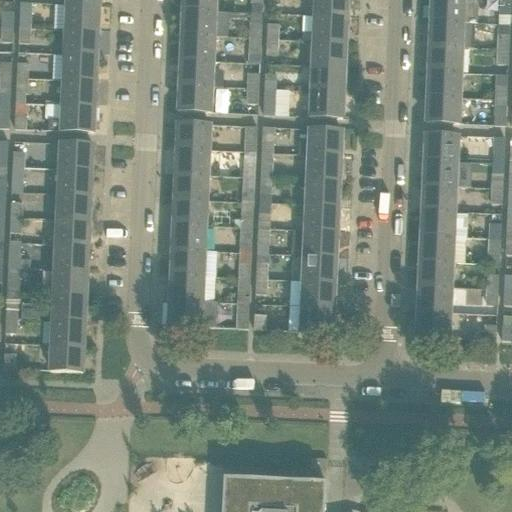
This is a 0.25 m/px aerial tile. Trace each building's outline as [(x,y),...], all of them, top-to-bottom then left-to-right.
[(99,0),(66,0),(67,7),(99,8),(99,0)] [(183,0),(183,12),(215,13),(215,0),(183,0)] [(347,0),(315,0),(314,18),(347,19),(347,0)] [(463,0),(431,0),(431,23),(463,25),(463,0)] [(511,1),(499,1),(499,16),(510,16),(511,1)] [(19,30),(30,31),(31,5),(20,5),(19,30)] [(67,7),(66,32),(98,33),(99,8),(67,7)] [(215,13),(183,12),(182,37),(214,38),(215,13)] [(1,29),(13,30),(14,14),(2,14),(1,29)] [(314,18),(313,43),(345,44),(347,19),(314,18)] [(431,23),(429,48),(462,50),(463,25),(431,23)] [(250,25),(249,41),(261,41),(261,26),(250,25)] [(266,41),(278,42),(279,26),(267,26),(266,41)] [(498,26),(497,36),(509,37),(510,27),(498,26)] [(13,30),(1,29),(0,44),(12,45),(13,30)] [(30,31),(19,30),(18,45),(30,46),(30,31)] [(98,33),(66,32),(64,57),(97,58),(98,33)] [(496,52),(509,52),(509,37),(497,36),(496,52)] [(214,38),(182,37),(181,62),(213,64),(214,38)] [(261,41),(249,41),(248,66),(260,66),(261,41)] [(278,42),(266,41),(265,56),(277,57),(278,42)] [(345,44),(313,43),(312,68),(344,69),(345,44)] [(462,50),(429,48),(428,73),(461,75),(462,50)] [(509,52),(496,52),(496,66),(508,67),(509,52)] [(64,57),(63,82),(95,83),(97,58),(64,57)] [(181,62),(179,87),(212,89),(213,64),(181,62)] [(0,64),(0,80),(11,81),(12,65),(0,64)] [(17,65),(16,81),(27,81),(28,65),(17,65)] [(312,68),(311,93),(343,94),(344,69),(312,68)] [(428,73),(427,98),(459,100),(461,75),(428,73)] [(247,75),(247,91),(258,92),(259,76),(247,75)] [(265,77),(264,92),(276,93),(276,77),(265,77)] [(11,81),(0,80),(0,105),(10,106),(11,81)] [(27,81),(16,81),(16,95),(27,96),(27,81)] [(63,82),(62,107),(94,108),(95,83),(63,82)] [(212,89),(179,87),(178,113),(210,115),(212,89)] [(494,102),(506,103),(506,87),(495,87),(494,102)] [(258,92),(247,91),(246,106),(258,106),(258,92)] [(276,93),(264,92),(263,117),(275,118),(276,93)] [(311,93),(310,108),(304,108),(303,119),(342,121),(343,94),(311,93)] [(459,100),(427,98),(426,124),(458,126),(459,100)] [(506,103),(494,102),(494,128),(505,128),(506,103)] [(10,106),(0,105),(0,131),(9,132),(10,106)] [(15,106),(14,131),(26,131),(27,106),(15,106)] [(94,108),(62,107),(62,121),(48,121),(48,133),(93,135),(94,108)] [(176,152),(209,153),(210,127),(178,125),(176,152)] [(255,154),(256,129),(245,128),(244,153),(255,154)] [(261,154),(273,155),(274,130),(262,129),(261,154)] [(309,131),(309,145),(299,144),(299,157),(308,158),(340,159),(341,133),(309,131)] [(425,137),(424,163),(456,164),(458,138),(425,137)] [(504,156),(505,140),(493,140),(492,155),(504,156)] [(0,143),(0,167),(7,168),(8,143),(0,143)] [(59,172),(92,173),(93,147),(61,145),(59,172)] [(209,153),(176,152),(175,177),(208,178),(209,153)] [(255,154),(244,153),(242,179),(254,179),(255,154)] [(13,154),(12,168),(24,169),(25,154),(13,154)] [(273,155),(261,154),(260,180),(272,180),(273,155)] [(308,158),(307,183),(339,184),(340,159),(308,158)] [(424,163),(423,188),(455,189),(456,164),(424,163)] [(491,166),(491,190),(502,191),(503,166),(491,166)] [(24,169),(12,168),(11,194),(23,195),(24,169)] [(92,173),(59,172),(58,197),(90,198),(92,173)] [(175,177),(174,202),(206,203),(208,178),(175,177)] [(242,179),(242,193),(254,193),(254,179),(242,179)] [(260,180),(259,194),(271,194),(272,180),(260,180)] [(307,183),(306,208),(338,209),(339,184),(307,183)] [(455,189),(423,188),(422,213),(454,214),(455,189)] [(502,191),(491,190),(490,206),(502,206),(502,191)] [(90,198),(58,197),(57,222),(89,223),(90,198)] [(206,203),(174,202),(173,227),(205,228),(206,203)] [(11,204),(10,219),(22,219),(22,205),(11,204)] [(306,208),(305,233),(337,234),(338,209),(306,208)] [(422,213),(421,238),(453,239),(454,214),(422,213)] [(241,220),(240,230),(252,230),(253,215),(241,214),(241,220)] [(259,215),(258,230),(270,231),(270,216),(259,215)] [(22,219),(10,219),(9,244),(21,244),(22,219)] [(89,223),(57,222),(56,247),(88,248),(89,223)] [(488,241),(500,241),(500,226),(489,225),(488,241)] [(204,253),(205,228),(173,227),(172,252),(204,253)] [(240,230),(239,248),(251,249),(252,230),(240,230)] [(270,231),(258,230),(256,257),(268,258),(270,231)] [(337,234),(305,233),(304,258),(336,259),(337,234)] [(421,238),(420,263),(452,264),(453,239),(421,238)] [(500,241),(488,241),(487,267),(499,267),(500,241)] [(88,248),(56,247),(55,272),(87,273),(88,248)] [(204,253),(172,252),(171,277),(203,278),(215,279),(216,254),(204,253)] [(8,255),(8,269),(19,270),(20,255),(8,255)] [(304,258),(303,283),(335,284),(336,259),(304,258)] [(452,264),(420,263),(419,288),(451,289),(452,264)] [(239,265),(238,280),(250,281),(250,265),(239,265)] [(256,266),(255,281),(267,282),(268,266),(256,266)] [(8,269),(6,295),(18,295),(19,270),(8,269)] [(87,273),(55,272),(54,297),(86,298),(87,273)] [(487,276),(486,292),(497,292),(498,277),(487,276)] [(511,276),(504,277),(503,292),(511,292),(511,276)] [(171,277),(170,302),(202,303),(203,278),(171,277)] [(238,280),(237,306),(249,306),(250,281),(238,280)] [(267,282),(255,281),(255,296),(266,297),(267,282)] [(335,284),(303,283),(301,308),(334,309),(335,284)] [(451,289),(419,288),(417,313),(450,314),(451,289)] [(497,292),(486,292),(485,309),(461,308),(461,315),(496,317),(497,292)] [(511,292),(503,292),(502,307),(511,307),(511,292)] [(18,295),(6,295),(5,320),(17,321),(18,295)] [(86,298),(54,297),(53,322),(85,323),(86,298)] [(170,302),(169,328),(201,330),(215,330),(216,304),(202,303),(170,302)] [(237,306),(236,331),(248,332),(249,306),(237,306)] [(22,307),(21,320),(39,320),(39,307),(22,307)] [(334,309),(301,308),(300,334),(332,335),(334,309)] [(450,314),(417,313),(416,339),(448,341),(450,314)] [(266,317),(254,317),(254,332),(265,332),(266,317)] [(511,317),(503,317),(502,328),(511,327),(511,317)] [(17,321),(5,320),(4,335),(16,335),(17,321)] [(53,322),(51,347),(84,348),(85,323),(53,322)] [(484,327),(484,342),(495,342),(496,328),(484,327)] [(511,327),(502,328),(502,343),(511,343),(511,327)] [(84,348),(51,347),(50,373),(82,375),(84,348)] [(15,356),(5,356),(4,371),(14,372),(15,356)] [(326,461),(310,460),(310,472),(326,473),(326,461)] [(323,511),(325,484),(223,479),(221,511),(323,511)]
